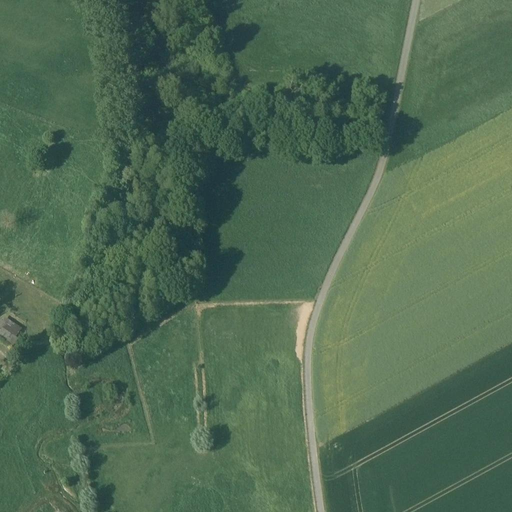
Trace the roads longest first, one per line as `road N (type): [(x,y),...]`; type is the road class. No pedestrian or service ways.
road 1 (track): [(200,0),(215,134),(194,297),(206,487),(318,489)]
road 2 (unclassified): [(322,511),(306,345),(378,175),(413,0)]
